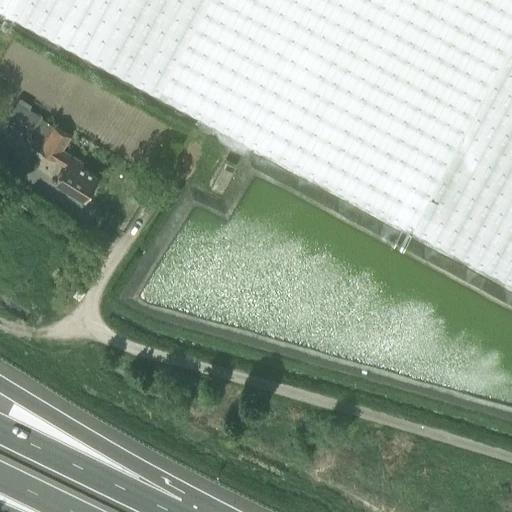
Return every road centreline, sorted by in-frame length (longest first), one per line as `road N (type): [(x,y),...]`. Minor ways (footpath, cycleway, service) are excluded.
road 1 (unclassified): [(511,461),(73,333)]
road 2 (motorway): [(145,500),(0,385)]
road 3 (motorway): [(145,500),(0,429)]
